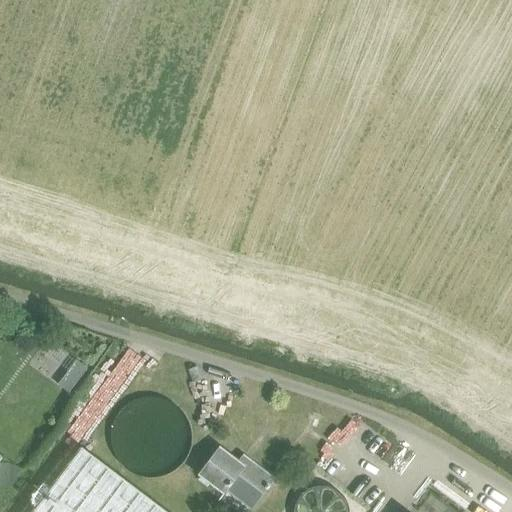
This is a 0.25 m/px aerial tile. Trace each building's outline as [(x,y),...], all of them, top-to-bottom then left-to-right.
[(81,364),(81,359),(79,352),(76,345),(73,341),(67,336),(61,333),(50,331),(45,331),(37,332),(31,336),(26,339),(21,344),(18,350),(16,356),(15,363),(15,368),(17,375),(20,381),(24,387),(29,391),(35,394),(40,396),(47,397),(54,396),(60,395),(65,392),(70,388),(74,384),(78,378),(80,372),(81,364)] [(172,403),(171,394),(168,387),(163,378),(159,373),(151,368),(144,365),(139,364),(132,363),(126,364),(118,366),(112,369),(106,374),(101,379),(96,387),(94,395),(93,403),(94,410),(96,418),(100,425),(105,430),(109,434),(117,439),(124,441),(132,442),(141,441),(147,439),(153,436),(160,431),(165,425),(168,418),(171,411),(172,403)] [(38,427),(38,426),(36,418),(34,413),(31,409),(26,405),(22,403),(14,402),(9,402),(5,403),(1,405),(0,406),(0,446),(4,448),(8,450),(13,451),(18,450),(22,449),(26,447),(31,443),(34,440),(36,436),(37,432),(38,427)] [(165,511),(82,448),(33,511),(165,511)] [(247,469),(219,448),(199,476),(223,495),(228,488),(253,507),(274,480),(251,463),(247,469)] [(157,479),(140,466),(130,479),(147,492),(157,479)] [(340,484),(296,494),(300,511),(335,511),(346,510),(340,484)]
